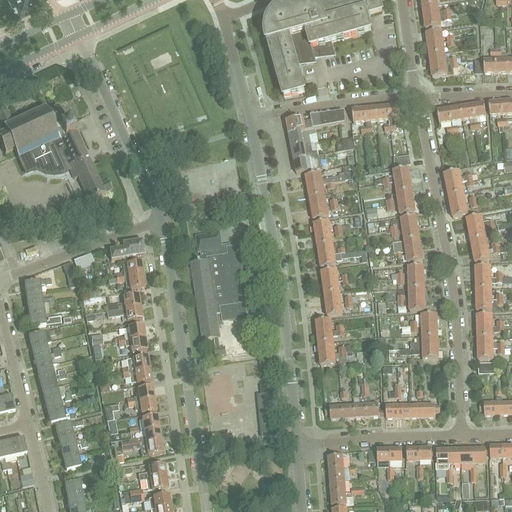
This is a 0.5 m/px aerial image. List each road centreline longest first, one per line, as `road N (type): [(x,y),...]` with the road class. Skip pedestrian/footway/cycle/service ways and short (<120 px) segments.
road 1 (residential): [(461,436),(455,304),(416,98)]
road 2 (residential): [(296,446),(278,277),(249,119)]
road 3 (residential): [(207,511),(160,221)]
road 4 (residential): [(160,221),(78,35)]
road 5 (residential): [(0,280),(160,221)]
road 6 (residential): [(416,98),(249,119)]
road 7 (residential): [(296,446),(461,436)]
road 8 (residential): [(30,424),(0,303)]
